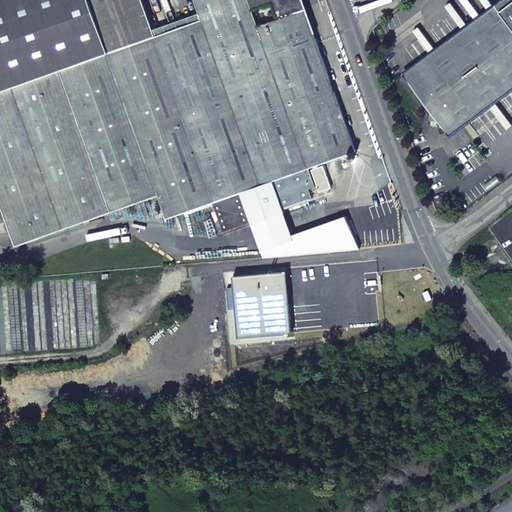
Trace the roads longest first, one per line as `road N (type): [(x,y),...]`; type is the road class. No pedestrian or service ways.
road 1 (unknown): [(437,240),(364,264),(179,281),(100,350),(0,360)]
road 2 (residential): [(348,18),(437,240)]
road 3 (residential): [(437,240),(467,306),(511,360)]
